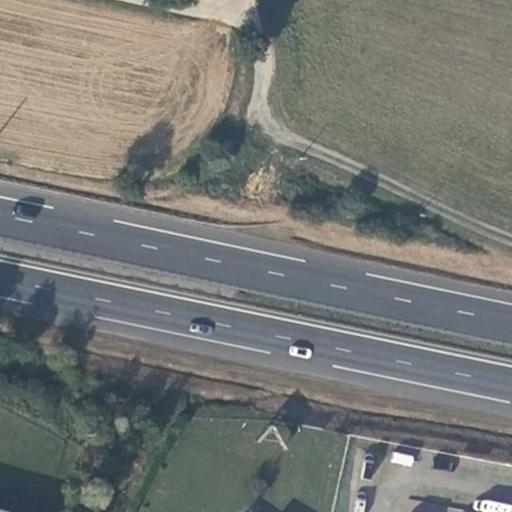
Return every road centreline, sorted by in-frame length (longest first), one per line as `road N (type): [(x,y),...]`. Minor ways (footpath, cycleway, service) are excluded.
road 1 (trunk): [(511,324),(0,216)]
road 2 (trunk): [(0,281),(511,388)]
road 3 (track): [(237,11),(263,52),(259,114),(290,140),(511,240)]
